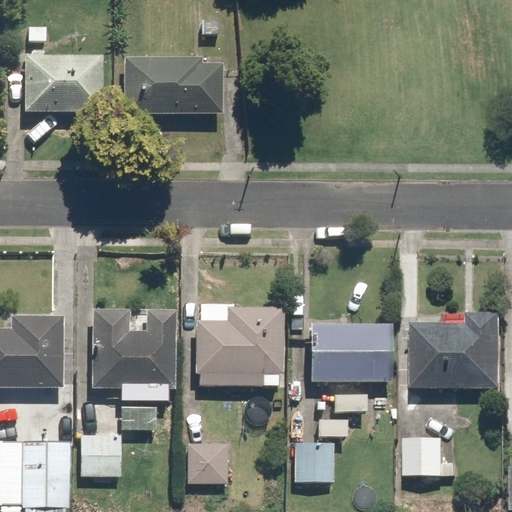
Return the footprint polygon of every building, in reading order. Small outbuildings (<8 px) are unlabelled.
[(26,25),(25,44),(50,45),(51,26),(26,25)] [(106,58),(46,56),(47,50),(22,49),(21,62),(27,62),(25,111),(104,114),(106,58)] [(128,59),(127,113),(224,117),(226,62),(128,59)] [(203,306),(202,331),(188,331),(188,372),(201,372),(201,386),(280,388),(280,374),(287,374),(289,308),(203,306)] [(133,330),(134,309),(97,308),(94,388),(157,390),(156,397),(176,398),(180,311),(151,310),(150,331),(133,330)] [(64,313),(4,313),(4,328),(0,327),(0,387),(64,388),(64,313)] [(473,323),(415,323),(415,388),(506,389),(507,314),(473,314),(473,323)] [(399,328),(314,324),(311,380),(396,384),(399,328)] [(0,401),(0,439),(3,440),(0,500),(0,504),(72,508),(76,405),(0,401)] [(162,407),(123,405),(121,429),(161,431),(162,407)] [(124,436),(83,434),(81,477),(122,479),(124,436)] [(449,462),(450,439),(405,438),(404,478),(459,480),(460,462),(449,462)] [(228,451),(228,443),(187,441),(185,482),(251,485),(253,452),(228,451)] [(336,444),(297,443),(295,484),(335,485),(336,444)]
